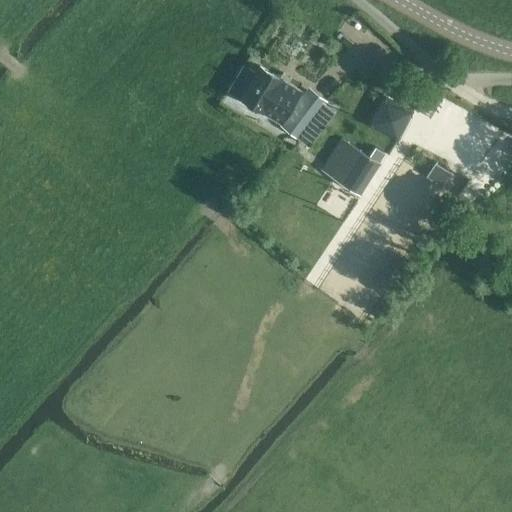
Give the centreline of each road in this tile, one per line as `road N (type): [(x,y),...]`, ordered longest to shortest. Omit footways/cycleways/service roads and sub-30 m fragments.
road 1 (track): [(441,76),(309,281)]
road 2 (track): [(356,0),(441,76),(511,80)]
road 3 (tertiary): [(511,52),(399,0)]
